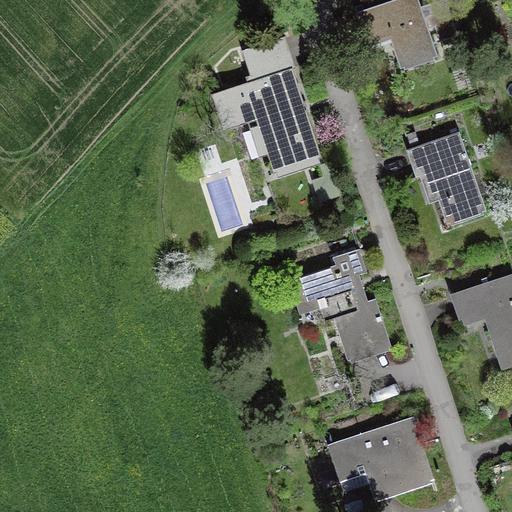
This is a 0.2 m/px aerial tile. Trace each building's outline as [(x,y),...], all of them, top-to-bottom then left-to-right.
[(417,0),(395,0),(362,11),(371,37),(388,31),(400,68),(437,56),(417,0)] [(446,2),(429,8),(440,41),(457,35),(446,2)] [(320,160),(281,39),(244,51),(254,82),(213,95),(225,131),(256,121),(273,174),(320,160)] [(459,132),(407,150),(416,177),(428,173),(446,224),(486,210),(459,132)] [(211,198),(220,231),(246,224),(237,191),(211,198)] [(366,272),(359,249),(333,257),(336,265),(294,278),(302,306),(330,297),(337,317),(334,318),(347,360),(391,346),(376,299),(368,301),(359,274),(366,272)] [(511,274),(451,295),(459,319),(482,311),(502,369),(511,365),(511,274)] [(413,417),(332,443),(346,484),(368,477),(374,497),(433,478),(413,417)]
